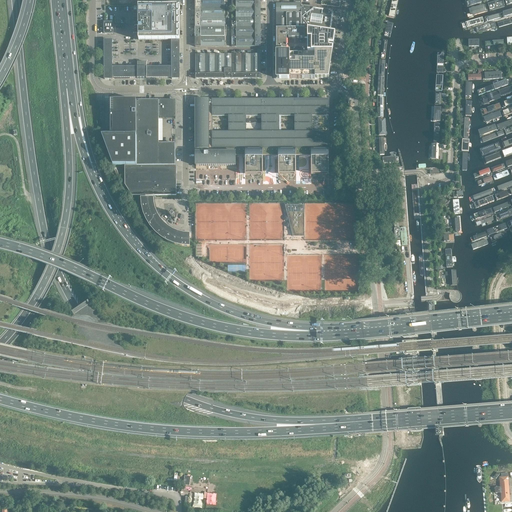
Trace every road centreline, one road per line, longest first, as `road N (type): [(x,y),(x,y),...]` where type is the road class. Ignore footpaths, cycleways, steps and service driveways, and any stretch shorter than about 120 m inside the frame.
road 1 (motorway): [(410,304),(348,313),(266,310),(165,267),(102,175),(73,47)]
road 2 (motorway): [(20,404),(157,421),(511,398)]
road 3 (motorway): [(13,0),(35,186),(62,282),(115,352),(185,398)]
road 4 (unclassified): [(334,511),(380,465),(385,448),(355,100),(334,89)]
road 5 (motorway): [(410,304),(268,297),(111,235),(0,218)]
road 6 (motorway): [(320,332),(215,326),(0,243)]
road 7 (motorway): [(20,404),(144,433),(345,444)]
road 8 (motorway): [(320,332),(234,317),(168,284),(124,243),(83,163)]
road 9 (motorway): [(0,345),(37,295),(61,236),(68,194),(64,88)]
road 10 (motorway): [(20,404),(139,428),(271,431)]
road 11 (motorway): [(511,314),(320,332)]
road 12 (motorway): [(334,425),(511,411)]
road 13 (residential): [(511,60),(457,71),(451,172),(438,182)]
road 14 (motorway): [(345,444),(511,435)]
road 15 (unclassified): [(157,511),(105,498),(0,491)]
road 16 (motorway): [(185,398),(254,418),(334,425)]
road 17 (unclassified): [(182,211),(186,90)]
